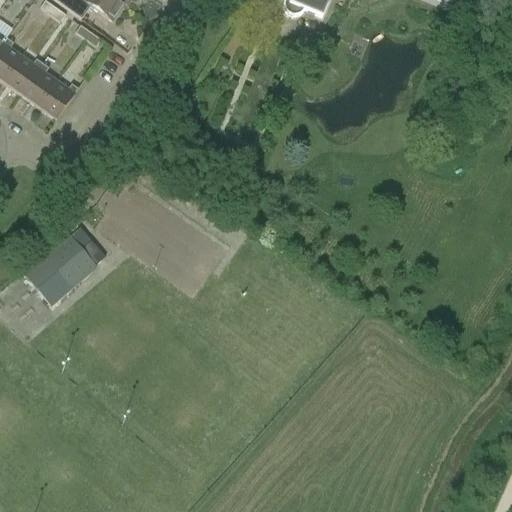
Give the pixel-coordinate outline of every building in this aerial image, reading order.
[(83,19),(90,9),(112,24),(124,6),(126,8),(127,7),(116,0),(82,0),(81,2),(77,0),(64,0),(62,4),(83,19)] [(304,12),(321,20),(329,0),(274,0),(283,4),(283,8),(283,12),(284,15),(286,17),(288,18),(290,19),(294,20),(297,19),(300,17),(302,16),(304,12)] [(50,18),(55,11),(45,4),(39,11),(50,18)] [(55,11),(50,18),(60,25),(65,18),(55,11)] [(90,36),(80,28),(74,36),(85,43),(90,36)] [(90,36),(85,43),(95,51),(100,43),(90,36)] [(6,41),(0,50),(0,84),(2,85),(21,59),(9,51),(13,46),(6,41)] [(21,59),(2,85),(19,98),(42,66),(35,61),(31,66),(21,59)] [(37,110),(56,84),(45,76),(48,71),(42,66),(19,98),(37,110)] [(56,84),(37,110),(55,123),(74,97),(74,96),(77,91),(71,87),(67,92),(56,84)] [(96,270),(95,269),(104,261),(88,242),(79,251),(67,238),(23,276),(51,309),(96,270)]
